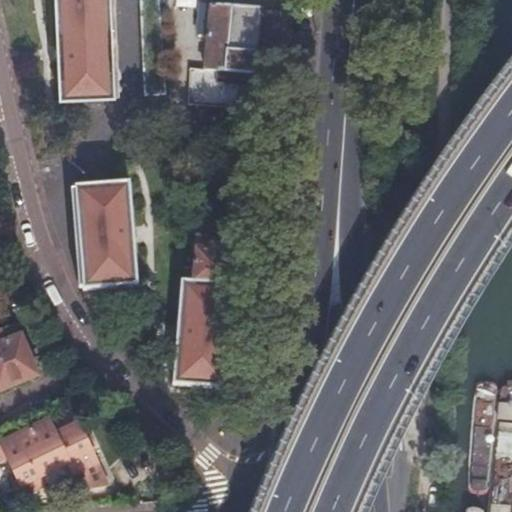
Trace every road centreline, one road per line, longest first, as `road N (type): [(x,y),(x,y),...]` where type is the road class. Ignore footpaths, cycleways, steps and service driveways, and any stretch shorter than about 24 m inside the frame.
road 1 (residential): [(281,511),(140,395),(74,315),(43,253),(0,80)]
road 2 (motorway): [(511,108),(395,288),(284,511)]
road 3 (motorway): [(323,511),(427,306),(511,170)]
road 4 (primary): [(336,181),(286,511)]
road 5 (primary): [(371,511),(336,181)]
road 6 (primary): [(336,181),(352,0)]
